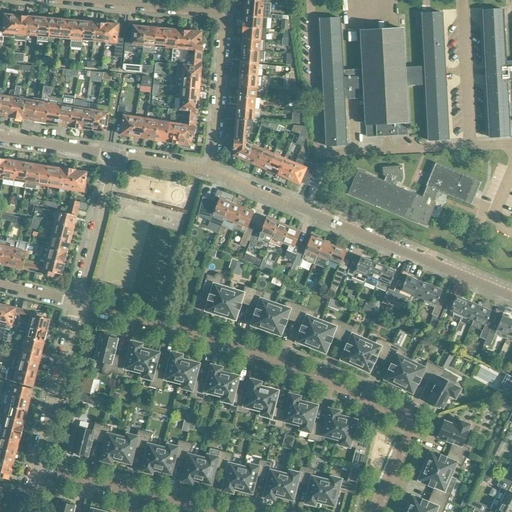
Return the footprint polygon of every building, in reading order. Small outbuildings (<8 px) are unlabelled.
[(270,14),(271,3),(264,2),(264,1),(248,0),(245,0),(245,5),(246,5),(246,6),(245,8),(245,10),(245,12),(245,17),(262,18),(262,17),(266,18),(268,19),(272,19),(272,18),(289,19),(288,15),(270,14)] [(507,80),(506,62),(503,9),(483,11),(489,137),(510,136),(507,80)] [(442,13),(422,14),(422,27),(425,66),(424,66),(425,85),(428,141),(449,140),(442,13)] [(15,33),(17,15),(16,15),(16,16),(16,15),(14,14),(12,14),(10,15),(5,14),(4,28),(0,27),(0,47),(0,48),(1,42),(3,42),(4,35),(8,35),(8,32),(15,33)] [(26,34),(28,16),(23,16),(22,15),(19,14),(18,15),(17,15),(15,33),(26,34)] [(37,35),(39,17),(38,17),(37,16),(34,16),(33,17),(28,17),(28,16),(26,34),(37,35)] [(49,36),(50,19),(45,18),(44,17),(41,17),(40,18),(39,17),(37,35),(37,40),(48,41),(49,36)] [(262,17),(262,18),(245,17),(245,22),(243,22),(243,28),(261,29),(267,30),(268,19),(266,18),(262,17)] [(60,37),(61,20),(60,19),(59,19),(56,18),(55,19),(50,19),(49,36),(60,37)] [(347,145),(344,99),(343,71),(340,18),(320,19),(326,146),(347,145)] [(71,38),(73,21),(67,20),(66,19),(64,19),(63,20),(61,20),(60,37),(71,38)] [(82,39),(84,22),(83,22),(82,20),(79,20),(78,21),(73,21),(71,38),(70,47),(81,48),(82,39)] [(93,40),(95,23),(90,22),(89,21),(86,21),(85,22),(84,22),(82,39),(93,40)] [(105,41),(106,23),(104,22),(101,22),(100,23),(95,22),(95,23),(93,40),(105,41)] [(116,38),(118,25),(112,24),(111,23),(109,23),(107,24),(107,23),(106,23),(105,41),(112,42),(112,45),(115,45),(114,56),(122,57),(124,38),(116,38)] [(143,47),(145,27),(144,27),(143,26),(140,26),(139,26),(134,26),(132,39),(126,38),(125,51),(132,51),(133,47),(143,47)] [(155,46),(156,28),(151,27),(150,27),(147,26),(146,27),(145,27),(143,47),(143,53),(154,54),(155,46)] [(166,47),(168,29),(166,29),(165,28),(162,28),(161,28),(156,28),(155,46),(166,47)] [(177,48),(179,30),(174,30),(173,29),(170,28),(169,29),(168,29),(166,47),(177,48)] [(266,40),(267,30),(261,29),(243,28),(242,34),(243,34),(243,39),(266,41),(266,40)] [(188,49),(190,31),(190,30),(185,30),(184,29),(181,29),(180,30),(179,30),(177,48),(188,49)] [(425,85),(424,66),(405,67),(403,29),(361,31),(363,69),(343,71),(344,99),(364,98),(365,125),(366,124),(367,137),(407,135),(406,122),(407,122),(406,86),(425,85)] [(203,42),(203,41),(201,41),(202,39),(201,39),(202,32),(190,31),(188,49),(195,49),(194,54),(188,53),(187,59),(187,60),(201,62),(202,48),(203,47),(204,44),(203,42)] [(259,50),(260,44),(266,45),(266,41),(243,39),(243,43),(242,45),(241,47),(242,49),(242,50),(259,51),(259,50)] [(258,63),(258,62),(264,62),(265,51),(259,50),(259,51),(242,50),(241,52),(241,54),(242,56),(241,61),(241,62),(258,63)] [(201,62),(187,60),(185,60),(184,62),(181,62),(180,65),(177,64),(176,75),(200,78),(200,77),(201,76),(201,73),(201,71),(202,62),(201,62)] [(166,74),(167,63),(157,62),(155,64),(154,73),(166,74)] [(257,76),(258,69),(285,71),(286,67),(258,64),(258,63),(241,62),(241,63),(241,68),(240,70),(239,72),(240,74),(257,76)] [(295,79),(294,70),(290,69),(290,74),(286,74),(286,78),(291,78),(295,79)] [(263,76),(257,76),(240,74),(240,75),(239,77),(239,79),(240,81),(239,85),(256,87),(262,87),(263,76)] [(151,87),(152,79),(149,76),(143,75),(141,86),(151,87)] [(199,84),(200,83),(201,79),(200,79),(200,78),(176,75),(175,86),(199,89),(199,84)] [(22,120),(25,99),(19,98),(20,86),(16,85),(15,90),(14,97),(13,97),(10,116),(10,118),(15,119),(16,120),(19,120),(20,119),(22,120)] [(50,95),(51,95),(53,87),(44,85),(42,98),(38,98),(37,101),(34,122),(46,124),(50,95)] [(255,98),(256,87),(239,85),(239,90),(238,92),(237,94),(238,96),(255,98)] [(198,93),(199,89),(175,86),(175,91),(181,91),(181,98),(198,100),(198,99),(199,98),(199,95),(198,93)] [(10,116),(13,97),(14,97),(15,90),(13,90),(11,91),(10,92),(9,96),(2,95),(0,108),(0,114),(1,116),(4,116),(5,115),(10,116)] [(105,131),(107,118),(114,119),(117,105),(119,93),(112,91),(109,106),(106,105),(98,104),(97,111),(96,110),(93,129),(94,130),(96,131),(98,131),(100,131),(105,131)] [(62,97),(58,125),(69,127),(70,127),(74,99),(74,96),(63,94),(62,97)] [(46,124),(58,125),(62,97),(51,95),(50,95),(46,124)] [(254,109),(255,98),(238,96),(238,97),(237,99),(237,102),(238,103),(237,108),(254,109)] [(181,98),(180,110),(185,110),(191,111),(190,115),(197,115),(198,106),(198,105),(199,102),(198,101),(198,100),(181,98)] [(34,122),(37,101),(25,99),(22,120),(34,122)] [(74,99),(70,127),(71,128),(74,129),(75,128),(81,129),(82,128),(85,104),(86,102),(86,101),(74,99)] [(96,110),(97,111),(98,104),(86,102),(85,104),(82,128),(86,128),(88,129),(91,130),(92,129),(93,129),(96,110)] [(119,105),(116,119),(123,120),(121,134),(126,135),(126,136),(130,137),(131,136),(133,136),(136,117),(128,116),(129,113),(124,113),(125,106),(119,105)] [(260,109),(254,109),(237,108),(237,111),(236,113),(236,116),(236,118),(256,120),(259,120),(260,109)] [(299,123),(300,113),(293,112),(291,122),(299,123)] [(182,124),(178,144),(179,144),(190,145),(191,137),(192,137),(192,136),(194,136),(194,135),(196,133),(196,130),(196,129),(196,127),(195,127),(197,115),(190,115),(188,114),(188,116),(184,115),(184,117),(187,118),(187,120),(190,121),(190,125),(183,124),(182,124)] [(144,138),(147,119),(136,117),(133,136),(134,137),(137,138),(138,137),(144,138)] [(252,144),(253,144),(253,143),(246,139),(246,137),(249,137),(250,131),(246,130),(247,126),(255,127),(256,120),(236,118),(236,123),(235,125),(235,128),(236,129),(235,139),(234,139),(233,148),(231,149),(231,154),(245,160),(252,144)] [(155,140),(159,120),(147,119),(144,138),(148,138),(150,140),(152,140),(154,140),(155,140)] [(167,142),(170,122),(159,120),(155,140),(156,140),(157,141),(160,142),(162,141),(167,141),(167,142)] [(178,144),(182,124),(170,122),(167,142),(168,142),(169,143),(172,144),(173,143),(178,144)] [(256,165),(263,149),(253,144),(252,144),(245,160),(246,161),(247,162),(250,163),(251,163),(256,165)] [(267,170),(274,154),(263,149),(256,165),(261,167),(262,169),(264,169),(266,169),(267,170)] [(278,174),(285,158),(274,154),(267,170),(268,170),(269,172),(271,173),(273,172),(278,174)] [(295,163),(285,158),(278,174),(282,176),(283,178),(285,179),(288,179),(295,163)] [(311,166),(311,163),(310,163),(310,161),(308,161),(308,162),(297,158),(295,163),(288,179),(289,179),(290,181),(292,182),(294,181),(299,183),(300,182),(308,185),(317,165),(311,166)] [(14,181),(17,162),(12,161),(11,160),(8,159),(7,160),(6,160),(3,179),(14,181)] [(25,183),(28,164),(27,163),(26,162),(24,162),(22,163),(17,162),(14,181),(25,183)] [(37,184),(40,165),(35,165),(34,163),(31,163),(30,164),(28,164),(25,183),(25,187),(37,189),(37,185),(37,184)] [(317,189),(328,163),(316,163),(311,163),(311,166),(317,165),(308,185),(317,189)] [(358,170),(348,193),(426,226),(436,202),(435,202),(439,192),(472,205),(482,182),(435,163),(425,186),(427,187),(422,197),(397,186),(399,182),(401,183),(403,178),(402,166),(382,167),(383,175),(386,176),(384,181),(358,170)] [(48,186),(51,167),(50,167),(50,166),(46,166),(45,166),(40,165),(37,184),(37,185),(48,186)] [(60,188),(63,169),(58,168),(57,167),(54,167),(53,167),(51,167),(48,186),(60,188)] [(72,189),(75,169),(74,169),(73,168),(70,167),(68,168),(63,167),(63,169),(60,188),(59,191),(64,192),(65,188),(72,189)] [(83,191),(85,179),(86,179),(86,177),(87,177),(88,177),(89,177),(89,176),(90,175),(90,174),(90,173),(89,173),(89,172),(88,171),(87,171),(86,171),(75,169),(72,189),(83,191)] [(203,197),(198,215),(210,221),(208,227),(219,231),(221,227),(224,220),(225,218),(231,203),(230,202),(230,201),(226,199),(225,200),(220,198),(216,207),(212,205),(213,201),(203,197)] [(78,209),(79,202),(71,200),(69,207),(78,209)] [(225,218),(224,220),(229,222),(230,221),(236,223),(242,207),(231,203),(225,218)] [(236,223),(234,228),(244,232),(239,244),(245,247),(248,240),(253,229),(247,227),(253,212),(248,210),(249,208),(244,206),(244,208),(242,207),(236,223)] [(76,215),(78,209),(69,207),(68,208),(62,207),(61,211),(60,211),(76,215)] [(75,221),(76,215),(60,211),(61,211),(58,210),(55,222),(73,227),(73,225),(75,225),(75,222),(75,221)] [(11,221),(13,215),(9,214),(9,215),(2,213),(0,218),(8,220),(7,220),(11,221)] [(24,218),(13,215),(11,221),(11,223),(22,226),(24,218)] [(38,229),(40,218),(34,216),(31,228),(38,229)] [(250,241),(249,245),(255,247),(258,240),(260,241),(263,239),(270,242),(272,238),(278,222),(277,222),(277,220),(273,218),(272,220),(267,217),(261,233),(255,230),(250,241)] [(70,239),(71,233),(73,232),(74,229),(73,228),(73,227),(55,222),(53,221),(50,233),(52,233),(52,235),(70,239)] [(270,242),(269,243),(281,247),(282,244),(283,243),(282,242),(289,227),(278,222),(272,238),(270,242)] [(282,244),(281,247),(287,250),(284,257),(290,259),(288,265),(292,267),(299,248),(294,246),(300,231),(295,229),(295,228),(291,226),(290,227),(289,227),(282,242),(283,243),(282,244)] [(70,239),(52,235),(48,248),(67,252),(67,251),(68,250),(69,247),(68,246),(70,239)] [(299,248),(292,267),(296,268),(297,265),(299,266),(302,259),(314,264),(317,255),(323,241),(311,236),(305,251),(299,248)] [(25,260),(26,254),(27,249),(29,242),(18,240),(16,248),(11,266),(12,266),(13,267),(16,268),(18,267),(22,269),(23,268),(29,270),(32,261),(28,260),(25,260)] [(317,255),(314,264),(325,268),(329,260),(335,245),(329,243),(330,242),(325,240),(324,241),(323,241),(317,255)] [(6,242),(1,263),(5,264),(6,266),(9,266),(11,266),(16,249),(9,247),(10,243),(6,242)] [(335,245),(329,260),(340,265),(339,266),(346,269),(349,261),(343,259),(346,250),(335,245)] [(67,257),(68,254),(67,253),(67,252),(48,248),(43,246),(40,257),(41,257),(64,263),(66,258),(67,257)] [(364,282),(372,261),(360,256),(358,263),(352,261),(347,273),(353,275),(352,277),(364,282)] [(61,274),(64,263),(41,257),(39,258),(38,262),(38,263),(32,261),(29,270),(43,273),(43,274),(45,274),(46,276),(49,276),(50,276),(53,277),(54,273),(55,273),(61,274)] [(260,266),(259,268),(270,272),(275,261),(264,257),(260,266)] [(375,287),(384,266),(372,261),(364,282),(375,287)] [(338,286),(346,269),(339,266),(332,284),(338,286)] [(389,288),(396,271),(384,266),(375,287),(387,291),(382,302),(388,304),(389,303),(392,295),(394,291),(389,288)] [(221,314),(229,289),(221,286),(223,279),(223,278),(223,277),(223,276),(222,275),(222,274),(221,274),(221,273),(220,273),(219,273),(218,273),(217,273),(216,273),(215,274),(214,275),(214,276),(207,274),(202,292),(209,294),(207,302),(209,303),(206,310),(212,312),(212,313),(219,316),(220,314),(221,314)] [(394,291),(392,295),(410,302),(413,295),(419,280),(407,275),(404,282),(399,280),(394,291)] [(424,300),(430,285),(419,280),(413,295),(424,300)] [(445,299),(439,297),(442,290),(430,285),(424,300),(423,302),(435,307),(432,314),(433,315),(427,330),(431,332),(445,299)] [(239,312),(241,304),(249,306),(254,289),(244,286),(242,293),(229,289),(221,314),(222,315),(221,316),(229,319),(229,317),(235,319),(237,312),(239,312)] [(266,329),(275,304),(262,299),(264,292),(254,289),(249,306),(256,308),(253,317),(255,318),(252,324),(258,327),(257,328),(265,331),(265,329),(266,329)] [(462,315),(468,301),(456,296),(453,303),(448,300),(440,318),(446,320),(450,310),(453,312),(453,316),(455,318),(458,319),(461,319),(462,315)] [(295,322),(301,305),(292,302),(291,302),(291,301),(290,301),(289,301),(288,301),(287,301),(287,302),(286,302),(285,302),(285,303),(284,304),(283,307),(275,304),(266,329),(267,330),(267,332),(274,334),(275,332),(280,334),(283,327),(284,328),(287,320),(295,322)] [(473,320),(479,306),(468,301),(462,315),(473,320)] [(373,307),(368,305),(365,304),(362,310),(365,312),(371,314),(373,307)] [(18,326),(22,310),(15,309),(15,308),(10,307),(9,306),(7,305),(5,306),(4,305),(0,320),(0,323),(12,326),(12,325),(18,326)] [(311,346),(321,321),(314,319),(317,311),(301,305),(295,322),(302,325),(298,333),(300,334),(297,341),(303,343),(302,345),(309,348),(310,346),(311,346)] [(494,320),(488,318),(491,310),(479,306),(473,320),(471,325),(482,330),(480,337),(486,339),(494,320)] [(49,319),(43,318),(43,317),(41,317),(42,315),(40,315),(39,313),(36,313),(34,313),(32,313),(22,310),(18,326),(27,329),(28,326),(46,331),(47,330),(49,319)] [(506,339),(511,325),(511,319),(502,315),(499,323),(494,320),(486,339),(484,344),(490,347),(493,339),(496,340),(498,335),(506,339)] [(340,340),(347,323),(336,319),(335,319),(334,319),(333,319),(332,320),(331,320),(330,321),(330,322),(329,325),(321,321),(311,346),(312,347),(312,349),(319,351),(319,350),(325,352),(328,345),(329,346),(333,337),(340,340)] [(461,332),(464,323),(459,321),(456,330),(461,332)] [(355,365),(366,341),(359,337),(362,330),(362,329),(362,328),(362,327),(362,326),(361,325),(360,324),(359,324),(358,323),(357,323),(356,323),(355,324),(354,325),(353,326),(347,323),(340,340),(347,343),(343,352),(345,352),(342,359),(347,362),(347,363),(354,366),(354,365),(355,365)] [(28,326),(27,329),(25,337),(44,342),(44,341),(45,340),(46,337),(46,335),(47,331),(47,330),(46,331),(28,326)] [(115,354),(117,345),(115,345),(117,338),(111,336),(112,335),(104,333),(104,334),(102,334),(98,351),(96,351),(95,358),(96,358),(96,360),(104,362),(102,370),(102,371),(102,372),(102,373),(103,374),(104,375),(105,375),(106,376),(107,376),(108,376),(109,375),(110,374),(111,374),(111,373),(111,372),(117,374),(121,356),(115,354)] [(43,346),(44,344),(43,343),(44,342),(25,337),(22,348),(41,353),(42,348),(43,346)] [(384,360),(392,344),(381,339),(380,338),(379,338),(378,339),(377,339),(376,339),(376,340),(375,341),(374,344),(366,341),(355,365),(357,366),(356,367),(363,370),(363,369),(369,371),(372,364),(374,365),(377,357),(384,360)] [(139,371),(145,350),(140,348),(142,344),(132,342),(128,358),(121,356),(117,374),(124,375),(126,368),(139,371)] [(399,385),(411,361),(403,358),(405,355),(405,354),(405,353),(405,352),(405,351),(404,350),(403,349),(402,349),(392,344),(384,360),(391,363),(387,371),(389,372),(385,379),(391,382),(390,383),(397,387),(398,385),(399,385)] [(39,358),(41,353),(22,348),(20,359),(38,364),(38,363),(39,362),(40,359),(39,358)] [(158,353),(145,350),(139,371),(143,372),(142,377),(151,379),(149,386),(156,388),(161,371),(154,369),(158,353)] [(179,382),(185,360),(181,359),(182,355),(172,353),(167,372),(161,371),(156,388),(163,390),(166,379),(179,382)] [(446,353),(440,364),(445,367),(451,356),(446,353)] [(38,364),(20,359),(15,358),(12,369),(35,375),(36,370),(38,369),(38,366),(38,364)] [(199,364),(185,360),(179,382),(183,383),(182,387),(191,390),(189,397),(196,399),(201,382),(194,380),(199,364)] [(428,382),(436,365),(427,361),(424,368),(411,361),(399,385),(400,386),(399,388),(406,391),(407,389),(412,392),(416,386),(417,386),(421,378),(428,382)] [(219,395),(225,373),(220,372),(221,368),(212,365),(209,375),(207,383),(201,382),(196,399),(203,401),(206,391),(219,395)] [(458,388),(457,387),(454,386),(455,384),(442,377),(445,371),(436,365),(428,382),(435,385),(430,393),(432,394),(428,401),(434,403),(433,405),(440,409),(440,407),(442,408),(449,394),(453,396),(454,396),(456,396),(457,396),(458,395),(459,394),(459,393),(459,392),(459,391),(459,390),(458,389),(458,388)] [(9,368),(6,379),(32,386),(32,385),(34,384),(34,381),(34,379),(35,375),(12,369),(9,368)] [(234,392),(238,377),(225,373),(219,395),(223,396),(222,400),(231,402),(229,410),(236,412),(241,394),(234,392)] [(90,394),(94,379),(84,376),(80,391),(90,394)] [(258,409),(264,388),(260,386),(261,382),(251,380),(249,390),(247,396),(241,394),(236,412),(244,414),(245,414),(246,414),(247,414),(248,413),(249,412),(250,411),(251,407),(258,409)] [(31,390),(31,389),(32,388),(8,382),(5,393),(11,394),(10,395),(29,400),(30,396),(31,395),(32,392),(31,390)] [(273,407),(277,391),(264,388),(258,409),(262,410),(261,415),(270,417),(268,424),(275,426),(280,409),(273,407)] [(4,392),(1,404),(8,406),(26,410),(28,409),(29,406),(28,405),(29,400),(10,395),(11,394),(5,393),(4,392)] [(298,424),(303,402),(299,401),(300,397),(290,394),(286,410),(280,409),(275,426),(282,428),(284,421),(298,424)] [(511,405),(511,400),(502,396),(498,405),(510,410),(511,405)] [(313,422),(314,415),(317,406),(303,402),(298,424),(302,425),(300,429),(309,431),(307,439),(314,441),(319,423),(313,422)] [(8,406),(5,415),(5,416),(23,421),(24,417),(26,416),(27,413),(26,411),(26,410),(8,406)] [(337,438),(342,417),(338,416),(339,411),(330,409),(325,425),(319,423),(314,441),(322,443),(323,435),(337,438)] [(5,416),(5,415),(1,414),(0,413),(0,425),(3,426),(2,427),(22,432),(24,425),(22,424),(23,421),(5,416)] [(356,420),(342,417),(337,438),(341,440),(340,444),(355,448),(351,465),(360,467),(361,466),(362,466),(369,441),(352,436),(356,420)] [(467,431),(468,428),(468,427),(468,426),(468,425),(468,424),(467,423),(467,422),(466,422),(466,421),(465,421),(464,421),(463,421),(462,421),(461,422),(460,423),(459,424),(458,427),(444,421),(443,423),(441,422),(438,429),(440,430),(438,435),(445,438),(444,440),(452,443),(449,450),(466,457),(470,448),(463,445),(468,432),(467,431)] [(92,441),(99,442),(104,425),(95,422),(93,430),(79,426),(78,428),(76,428),(75,435),(76,435),(72,452),(73,453),(73,454),(80,456),(81,455),(87,456),(89,446),(91,446),(92,441)] [(20,439),(22,432),(2,427),(3,426),(0,425),(0,435),(0,436),(0,437),(18,442),(19,439),(20,439)] [(117,459),(122,437),(109,434),(111,427),(104,425),(99,442),(106,444),(102,460),(111,462),(112,458),(117,459)] [(134,447),(141,449),(145,431),(138,429),(136,437),(127,434),(126,439),(122,437),(117,459),(130,463),(134,447)] [(157,470),(162,448),(149,444),(152,433),(145,431),(141,449),(147,450),(142,470),(152,473),(153,469),(157,470)] [(17,447),(18,442),(0,437),(0,448),(15,453),(15,452),(17,451),(18,448),(17,447)] [(175,457),(181,459),(186,441),(178,439),(177,447),(168,445),(167,449),(162,448),(157,470),(171,473),(175,457)] [(197,480),(203,458),(190,455),(193,443),(186,441),(181,459),(187,461),(182,481),(192,483),(193,479),(197,480)] [(15,454),(15,453),(0,448),(0,460),(13,463),(14,459),(15,458),(16,455),(15,454)] [(215,468),(221,469),(226,452),(219,450),(217,457),(208,455),(207,459),(203,458),(197,480),(211,483),(215,468)] [(462,466),(466,457),(449,450),(447,457),(438,453),(438,455),(431,452),(428,458),(427,457),(424,464),(425,465),(425,466),(450,476),(455,463),(462,466)] [(238,489),(243,467),(230,464),(233,453),(226,452),(221,469),(228,471),(223,490),(232,492),(234,488),(238,489)] [(256,477),(262,478),(266,461),(259,459),(257,466),(249,464),(248,468),(243,467),(238,489),(251,493),(256,477)] [(11,468),(13,463),(0,460),(0,476),(9,480),(10,473),(12,472),(13,469),(11,468)] [(279,496),(285,474),(271,471),(274,462),(266,461),(262,478),(268,480),(264,496),(274,499),(275,495),(279,496)] [(511,465),(510,464),(505,475),(503,474),(500,480),(511,486),(511,484),(511,465)] [(355,494),(362,468),(360,468),(360,467),(351,465),(347,481),(331,477),(330,481),(326,480),(320,502),(334,505),(338,490),(355,494)] [(297,483),(304,485),(308,467),(301,466),(299,473),(290,471),(289,475),(285,474),(279,496),(293,499),(297,483)] [(450,476),(425,466),(425,467),(423,466),(420,473),(422,474),(419,480),(426,483),(425,484),(434,488),(431,494),(448,501),(451,492),(444,489),(450,476)] [(320,502),(326,480),(313,477),(315,469),(308,467),(304,485),(310,487),(306,503),(315,505),(316,501),(320,502)] [(511,492),(509,491),(511,486),(500,480),(497,485),(501,487),(495,498),(511,506),(511,492)] [(443,511),(448,501),(431,494),(428,501),(420,498),(419,499),(412,496),(410,502),(408,501),(405,508),(407,509),(407,510),(410,511),(443,511)] [(511,511),(511,506),(495,498),(490,509),(486,507),(483,511),(511,511)] [(73,511),(72,511),(74,505),(68,503),(69,501),(61,499),(61,501),(59,501),(56,511),(73,511)]
